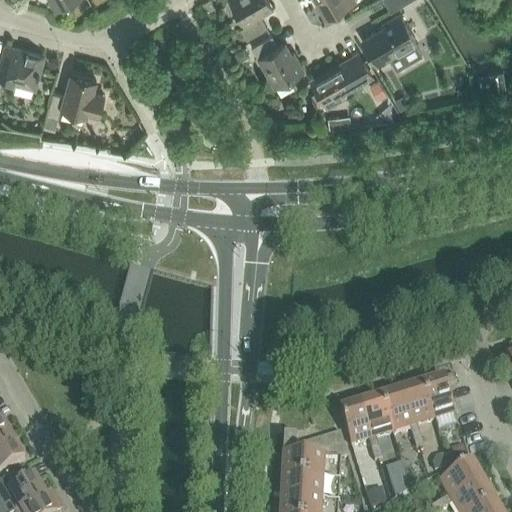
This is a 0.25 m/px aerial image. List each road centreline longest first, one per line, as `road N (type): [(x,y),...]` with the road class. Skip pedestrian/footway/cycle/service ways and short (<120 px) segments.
road 1 (tertiary): [(229,511),(241,223)]
road 2 (tertiary): [(241,223),(357,219),(511,191)]
road 3 (tertiary): [(511,157),(378,188),(253,193)]
road 4 (tertiary): [(253,193),(0,166)]
road 5 (tertiary): [(0,172),(160,214),(241,223)]
road 6 (residential): [(511,460),(466,323),(511,312)]
road 7 (residential): [(166,0),(99,40),(0,16)]
road 8 (residential): [(90,511),(0,361)]
